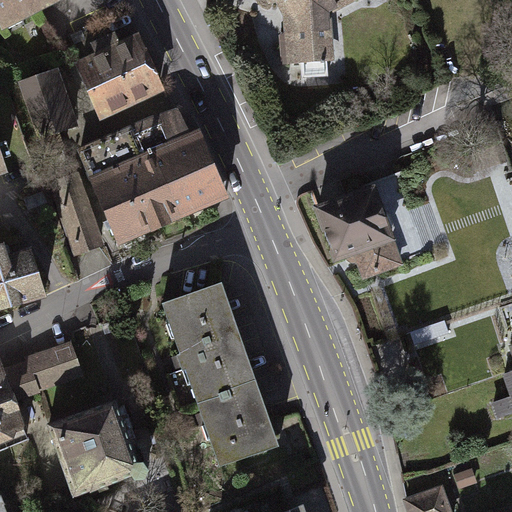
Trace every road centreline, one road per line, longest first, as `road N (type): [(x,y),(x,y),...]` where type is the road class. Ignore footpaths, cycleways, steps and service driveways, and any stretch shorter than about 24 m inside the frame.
road 1 (primary): [(371,511),(268,231)]
road 2 (residential): [(268,231),(131,270),(0,331)]
road 3 (primary): [(268,231),(156,0)]
